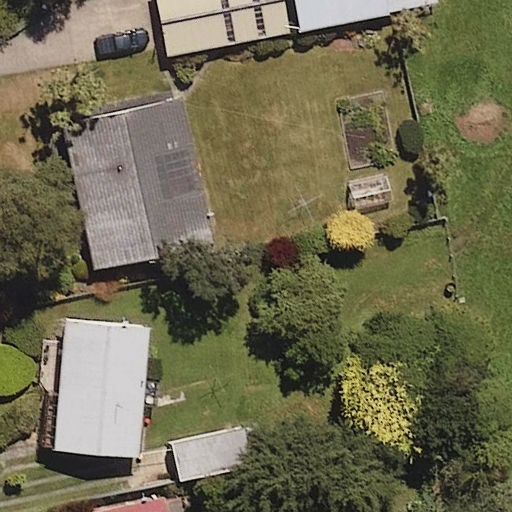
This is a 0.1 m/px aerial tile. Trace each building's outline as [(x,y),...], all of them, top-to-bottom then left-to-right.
[(153,0),(161,43),(393,0),(153,0)] [(204,232),(176,85),(58,107),(85,253),(204,232)] [(380,167),(344,176),(352,209),(388,199),(380,167)] [(141,313),(58,306),(55,337),(41,336),(38,380),(51,381),(46,435),(130,442),(141,313)] [(107,456),(115,487),(256,450),(248,418),(107,456)] [(179,511),(174,484),(73,503),(74,511),(179,511)]
